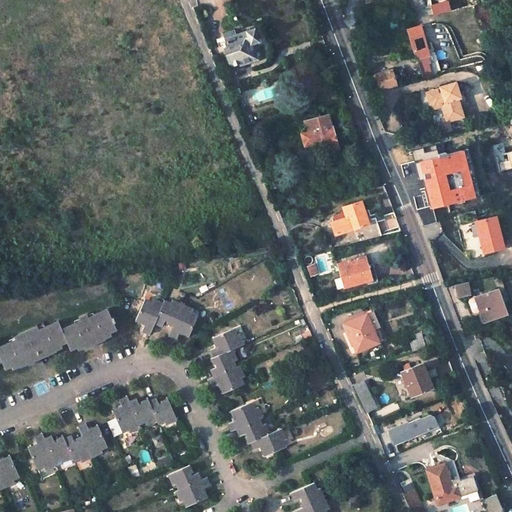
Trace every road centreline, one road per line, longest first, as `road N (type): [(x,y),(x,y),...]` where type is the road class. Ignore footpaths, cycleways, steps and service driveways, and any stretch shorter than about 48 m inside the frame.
road 1 (unclassified): [(183,0),(403,511)]
road 2 (tertiary): [(511,475),(320,0)]
road 3 (residential): [(236,492),(170,367),(136,363),(0,424)]
